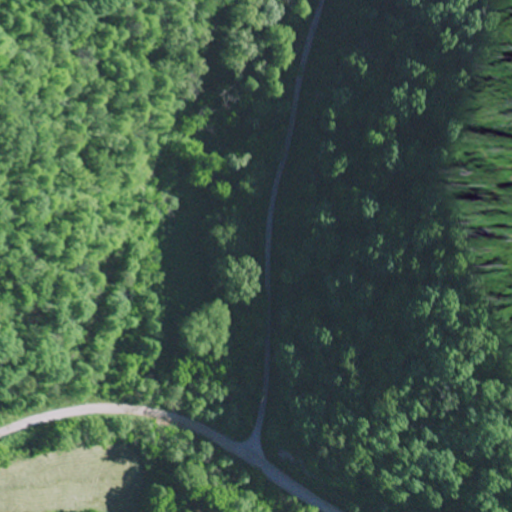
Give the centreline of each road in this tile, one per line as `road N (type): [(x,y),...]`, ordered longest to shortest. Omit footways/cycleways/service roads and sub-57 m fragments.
road 1 (residential): [(254,460),(270,358),(270,227),(322,0)]
road 2 (residential): [(187,425),(118,412),(62,416),(0,434)]
